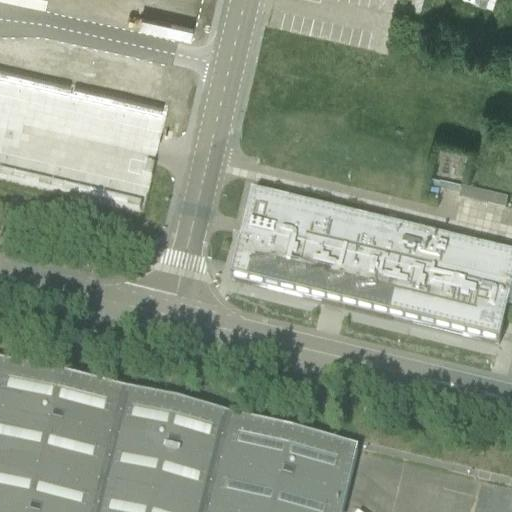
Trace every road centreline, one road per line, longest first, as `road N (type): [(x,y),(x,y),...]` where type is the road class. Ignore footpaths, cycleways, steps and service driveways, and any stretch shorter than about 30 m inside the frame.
road 1 (unknown): [(511,242),(0,118)]
road 2 (unclassified): [(175,321),(511,403)]
road 3 (unclassified): [(246,0),(175,321)]
road 4 (unclassified): [(0,279),(175,321)]
